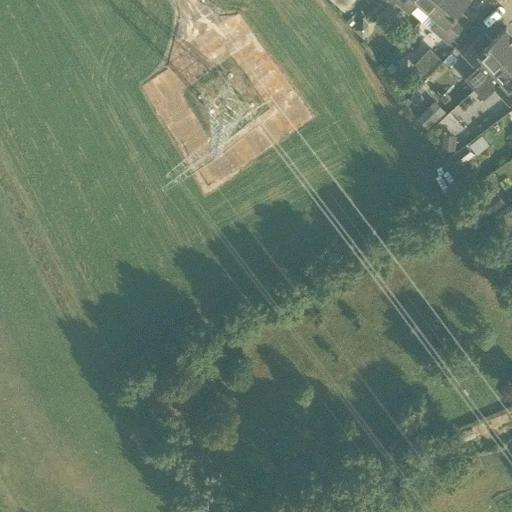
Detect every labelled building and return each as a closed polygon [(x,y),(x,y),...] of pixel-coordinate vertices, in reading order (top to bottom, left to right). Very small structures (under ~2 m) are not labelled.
[(422,21),(430,11),(439,0),(382,0),(392,8),(398,0),(413,12),(412,12),(422,21)] [(439,0),(430,11),(439,19),(432,27),(450,43),(469,20),(460,12),(470,0),(439,0)] [(369,33),(369,25),(363,19),(354,29),(364,39),(369,33)] [(495,70),(511,54),(511,33),(506,27),(492,40),(485,31),(462,51),(477,69),(487,61),(495,70)] [(511,54),(495,70),(503,80),(494,88),(509,104),(511,101),(511,54)] [(424,77),(431,70),(422,62),(416,69),(424,77)] [(428,129),(438,119),(427,108),(417,118),(428,129)] [(456,151),(457,135),(444,134),(442,150),(456,151)] [(468,146),(454,157),(461,166),(475,155),(468,146)] [(501,208),(491,194),(481,202),(490,215),(501,208)]
